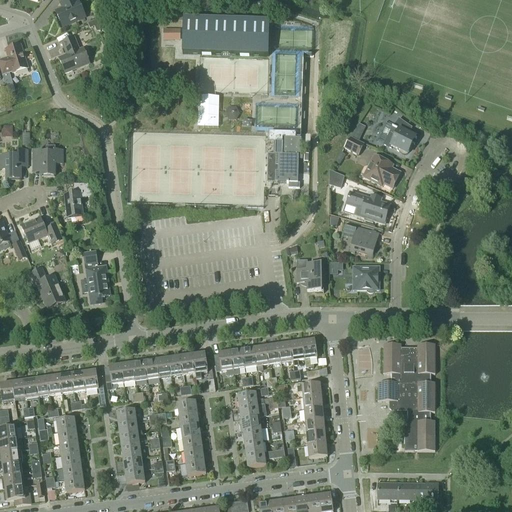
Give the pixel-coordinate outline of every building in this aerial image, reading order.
[(76,22),(84,18),(78,4),(77,4),(74,0),(57,0),(63,11),(55,14),(62,30),(76,23),(76,22)] [(183,21),(182,54),(268,56),(269,23),(183,21)] [(164,31),(164,41),(173,41),(174,37),(180,38),(180,32),(164,31)] [(65,76),(89,66),(83,51),(79,53),(74,40),(62,45),(67,57),(59,61),(65,76)] [(12,75),(27,70),(20,48),(17,49),(15,48),(12,48),(10,49),(9,52),(5,53),(8,61),(5,62),(4,61),(0,62),(0,70),(2,77),(12,74),(12,75)] [(13,86),(6,88),(7,92),(8,95),(15,93),(13,86)] [(392,129),(383,146),(392,150),(393,148),(398,151),(397,152),(402,156),(404,157),(405,157),(407,156),(408,155),(414,147),(415,146),(412,144),(415,140),(416,141),(417,140),(408,136),(412,130),(399,121),(393,128),(392,129)] [(301,140),(280,139),(280,143),(275,143),(275,156),(279,157),(278,185),(288,185),(288,190),(300,191),(300,184),(297,184),(298,158),(301,158),(301,140)] [(358,157),(364,147),(351,140),(344,150),(358,157)] [(41,152),(32,152),(32,163),(40,163),(40,178),(54,178),(54,165),(62,165),(62,152),(54,152),(54,149),(46,149),(46,150),(41,150),(41,152)] [(26,153),(17,153),(17,159),(11,158),(0,157),(0,167),(6,167),(6,181),(20,181),(20,165),(26,166),(26,153)] [(375,185),(379,187),(383,186),(392,191),(393,189),(394,189),(395,186),(395,185),(400,175),(388,168),(389,166),(374,158),(368,169),(371,170),(365,181),(375,185)] [(341,190),(344,178),(330,172),(330,187),(341,190)] [(82,218),(80,200),(93,198),(91,186),(73,186),(73,196),(64,197),(67,220),(82,218)] [(386,218),(390,207),(380,204),(381,201),(371,198),(371,201),(357,197),(354,206),(364,210),(367,214),(365,218),(367,219),(365,224),(375,227),(376,222),(380,223),(380,224),(385,225),(387,218),(386,218)] [(63,242),(56,227),(45,232),(40,219),(20,227),(28,246),(47,238),(51,247),(63,242)] [(339,221),(330,219),(330,227),(336,229),(339,221)] [(1,224),(0,224),(0,247),(9,244),(1,224)] [(372,260),(377,242),(374,241),(376,235),(357,229),(356,230),(345,227),(343,234),(343,235),(354,238),(349,253),(355,255),(355,253),(359,254),(360,252),(366,254),(365,256),(367,256),(367,258),(372,260)] [(26,259),(20,244),(13,247),(19,262),(26,259)] [(100,299),(109,298),(105,269),(97,270),(95,255),(83,256),(84,267),(87,266),(88,271),(87,271),(90,294),(88,296),(90,305),(92,307),(99,306),(101,304),(100,299)] [(325,294),(325,296),(326,296),(326,285),(324,285),(323,268),(310,268),(310,263),(299,263),(299,286),(307,286),(307,285),(309,285),(309,294),(325,294)] [(379,277),(379,276),(379,270),(354,269),(353,285),(357,285),(357,292),(367,292),(367,294),(369,295),(371,295),(372,295),(374,294),(375,292),(379,292),(379,282),(377,282),(377,278),(378,278),(379,277)] [(47,311),(64,304),(54,279),(47,282),(42,271),(30,276),(35,287),(36,286),(47,311)] [(303,346),(303,343),(298,344),(297,342),(291,343),(293,364),(294,368),(299,367),(298,363),(305,362),(303,346)] [(309,345),(303,346),(305,362),(306,371),(314,370),(313,364),(311,363),(311,361),(317,360),(315,342),(309,343),(309,345)] [(286,348),(279,349),(281,365),(293,364),(291,343),(290,343),(291,345),(285,346),(286,348)] [(279,347),(273,348),(274,350),(267,351),(270,367),(281,365),(279,349),(279,347)] [(401,347),(386,347),(384,347),(384,377),(392,377),(392,385),(379,385),(379,404),(390,404),(390,411),(389,411),(392,414),(393,414),(408,414),(408,422),(405,425),(405,439),(405,454),(435,454),(435,439),(435,425),(435,424),(431,424),(431,415),(435,416),(435,385),(430,385),(430,377),(434,377),(434,347),(418,347),(418,350),(401,351),(401,347)] [(267,348),(261,349),(262,352),(255,352),(258,369),(258,374),(263,373),(263,368),(270,367),(267,351),(267,348)] [(255,350),(250,351),(250,349),(243,350),(246,370),(258,369),(255,352),(255,350)] [(243,352),(238,352),(237,351),(231,352),(231,353),(235,377),(239,376),(239,371),(246,370),(243,350),(242,350),(243,352)] [(219,357),(214,358),(216,375),(227,373),(227,378),(235,377),(231,353),(226,354),(226,353),(218,354),(219,357)] [(199,356),(199,358),(194,359),(196,375),(207,374),(205,355),(199,356)] [(193,357),(188,357),(187,356),(181,357),(184,377),(196,375),(194,359),(193,359),(193,357)] [(181,359),(175,359),(176,362),(170,363),(172,379),(184,377),(181,357),(180,357),(181,359)] [(169,360),(164,361),(164,363),(158,364),(160,380),(172,379),(170,363),(169,360)] [(134,368),(137,384),(149,382),(146,366),(146,363),(140,364),(140,362),(133,363),(133,365),(134,365),(134,368)] [(157,362),(152,363),(152,365),(146,366),(149,382),(160,380),(158,364),(157,362)] [(128,368),(123,369),(125,385),(137,384),(134,368),(134,365),(133,365),(128,366),(128,368)] [(106,379),(107,393),(116,392),(118,389),(118,386),(125,385),(123,369),(122,369),(122,367),(116,368),(117,370),(110,371),(110,369),(109,369),(111,378),(106,379)] [(84,374),(79,375),(78,373),(72,374),(75,394),(87,393),(84,372),(83,373),(84,374)] [(96,372),(91,373),(90,372),(84,372),(87,393),(98,391),(96,372)] [(60,377),(60,380),(61,380),(63,396),(75,394),(72,374),(72,376),(67,376),(67,375),(60,376),(60,377)] [(60,377),(55,378),(54,377),(48,378),(48,379),(51,398),(63,396),(61,380),(60,380),(60,377)] [(48,379),(43,380),(43,378),(36,379),(39,399),(51,398),(48,379)] [(36,381),(31,381),(31,380),(24,381),(27,401),(39,399),(36,379),(36,381)] [(19,383),(19,386),(13,386),(16,403),(27,401),(24,381),(24,382),(19,383)] [(1,386),(0,386),(0,387),(0,393),(1,393),(3,404),(16,403),(13,386),(13,384),(7,385),(7,384),(0,385),(1,386)] [(303,386),(304,400),(324,398),(324,397),(322,397),(322,392),(319,392),(319,385),(321,385),(303,386)] [(257,394),(238,397),(239,403),(241,402),(242,408),(259,406),(257,394)] [(127,405),(140,404),(138,396),(126,398),(127,405)] [(304,400),(305,412),(321,410),(323,409),(323,404),(325,404),(324,398),(304,400)] [(195,410),(194,404),(196,404),(196,403),(178,406),(180,418),(198,415),(197,410),(195,410)] [(77,413),(82,412),(88,411),(88,406),(82,407),(81,404),(76,404),(77,413)] [(240,409),(241,414),(243,414),(244,420),(260,418),(259,406),(242,408),(240,409)] [(321,410),(305,412),(306,423),(322,422),(325,421),(324,416),(326,416),(325,409),(323,409),(321,410)] [(136,412),(117,415),(118,420),(120,420),(121,426),(138,424),(136,412)] [(197,422),(196,416),(198,415),(180,418),(182,430),(200,427),(199,422),(197,422)] [(241,421),(242,426),(245,426),(246,432),(262,430),(260,418),(244,420),(241,421)] [(76,420),(57,423),(58,435),(77,432),(77,427),(74,427),(73,421),(76,421),(76,420)] [(326,433),(325,428),(323,428),(322,422),(306,423),(307,435),(323,434),(326,433)] [(0,442),(2,443),(18,441),(17,429),(21,428),(20,424),(10,425),(9,424),(0,424),(0,442)] [(119,426),(120,432),(122,432),(123,438),(139,436),(138,424),(121,426),(119,426)] [(284,428),(286,439),(294,438),(294,433),(295,433),(294,426),(284,428)] [(198,434),(197,428),(200,427),(182,430),(183,441),(202,439),(201,434),(198,434)] [(281,427),(272,428),(273,435),(282,434),(281,427)] [(246,432),(243,432),(244,438),(246,438),(247,444),(264,442),(262,430),(246,432)] [(58,435),(60,447),(79,444),(78,439),(76,439),(75,433),(77,433),(77,432),(58,435)] [(327,445),(326,440),(324,440),(323,434),(307,435),(308,447),(327,445)] [(120,438),(121,444),(124,443),(124,450),(141,447),(139,436),(123,438),(120,438)] [(199,439),(202,439),(183,441),(185,453),(203,451),(203,445),(200,446),(199,439)] [(0,448),(0,454),(1,455),(3,455),(4,455),(20,453),(18,441),(2,443),(0,442),(0,446),(0,448)] [(248,450),(249,456),(265,453),(264,442),(247,444),(245,444),(246,450),(248,450)] [(60,447),(62,459),(81,456),(80,451),(77,451),(77,445),(79,445),(79,444),(60,447)] [(310,459),(328,458),(327,452),(330,452),(329,445),(327,445),(308,447),(310,459)] [(124,462),(142,459),(141,447),(124,450),(122,450),(123,455),(125,455),(126,461),(124,462)] [(288,451),(290,463),(290,470),(296,469),(295,462),(294,450),(288,451)] [(201,451),(203,451),(185,453),(187,465),(205,462),(204,457),(202,458),(201,451)] [(1,455),(2,460),(4,460),(5,466),(5,467),(22,465),(24,464),(22,452),(20,453),(4,455),(3,455),(1,455)] [(248,469),(267,466),(267,462),(285,459),(284,452),(276,454),(266,455),(265,453),(249,456),(247,456),(247,462),(250,461),(251,467),(248,468),(248,469)] [(78,457),(81,456),(62,459),(63,471),(82,468),(82,463),(79,463),(78,457)] [(125,473),(125,474),(144,471),(142,459),(124,462),(124,467),(127,467),(128,473),(125,473)] [(39,462),(31,463),(32,470),(33,475),(41,474),(40,469),(39,462)] [(188,477),(207,475),(206,469),(203,469),(203,463),(205,463),(205,462),(187,465),(188,477)] [(3,467),(3,472),(6,472),(7,478),(7,479),(23,476),(22,465),(5,467),(5,466),(3,467)] [(80,469),(82,468),(63,471),(65,482),(84,480),(83,475),(81,475),(80,469)] [(144,471),(125,474),(126,479),(128,479),(129,485),(127,485),(127,486),(126,486),(127,493),(135,492),(139,491),(138,484),(146,483),(144,471)] [(5,484),(3,484),(4,491),(6,491),(6,490),(8,490),(25,488),(23,476),(7,479),(7,478),(4,479),(5,484)] [(67,495),(86,492),(85,486),(82,487),(81,481),(84,480),(65,482),(67,495)] [(398,486),(378,486),(378,502),(398,502),(398,486)] [(398,502),(417,503),(418,487),(398,486),(398,502)] [(418,502),(427,502),(427,505),(441,506),(441,493),(438,493),(438,487),(418,486),(418,502)] [(7,503),(15,502),(16,508),(32,506),(30,495),(26,496),(25,488),(8,490),(6,490),(6,491),(6,495),(4,496),(5,503),(7,503)] [(55,492),(47,493),(49,502),(57,501),(55,492)] [(332,511),(330,496),(325,496),(325,499),(319,500),(319,497),(318,497),(320,511),(332,511)] [(307,501),(307,499),(306,499),(308,511),(320,511),(318,497),(313,498),(314,501),(307,501)] [(296,503),(295,501),(296,511),(308,511),(306,499),(301,500),(302,502),(296,503)] [(283,502),(283,503),(284,511),(296,511),(295,501),(290,502),(290,504),(284,505),(283,502)] [(272,504),(271,504),(272,511),(284,511),(283,503),(278,503),(278,506),(272,507),(272,504)]
